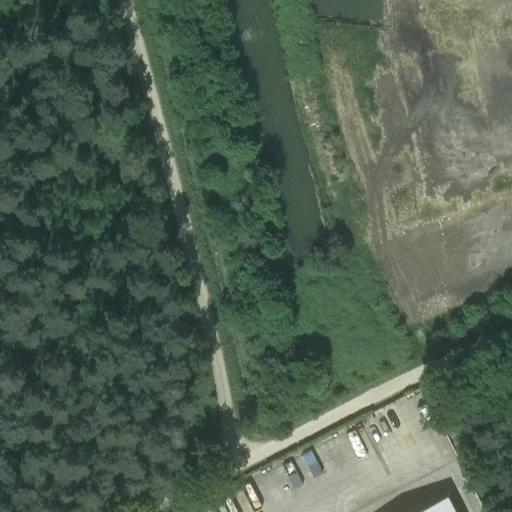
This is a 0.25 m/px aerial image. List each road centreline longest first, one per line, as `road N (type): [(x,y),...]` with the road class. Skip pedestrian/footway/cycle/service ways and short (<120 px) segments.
road 1 (track): [(240,464),(128,0)]
road 2 (track): [(511,325),(240,464)]
